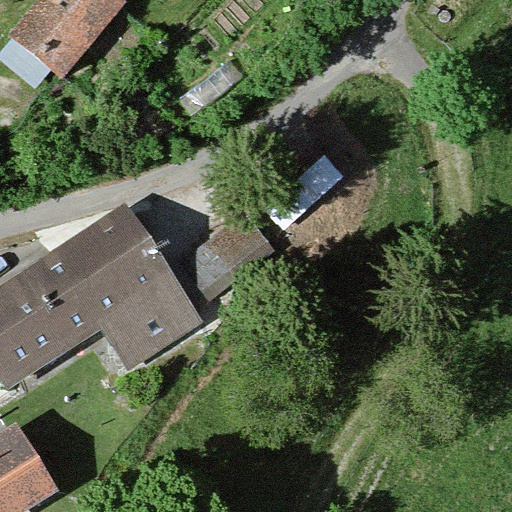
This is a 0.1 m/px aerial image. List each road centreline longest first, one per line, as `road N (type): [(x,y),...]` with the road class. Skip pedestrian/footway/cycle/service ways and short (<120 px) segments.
road 1 (track): [(313,511),(403,369),(450,259),(449,153),(383,17)]
road 2 (unclassified): [(393,0),(303,86),(198,151),(0,230)]
